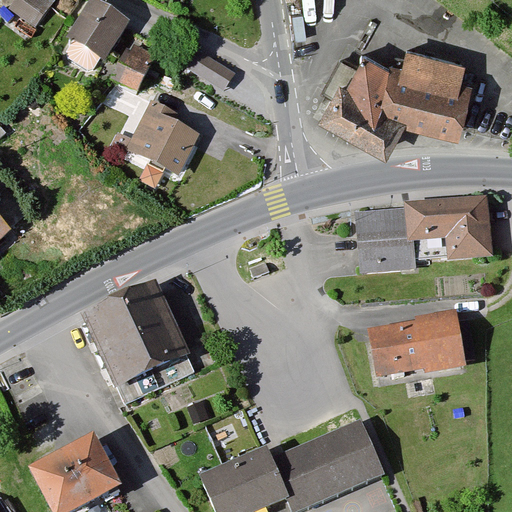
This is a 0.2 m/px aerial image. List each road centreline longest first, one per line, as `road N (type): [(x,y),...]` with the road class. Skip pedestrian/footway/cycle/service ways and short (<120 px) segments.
road 1 (secondary): [(0,337),(184,241),(308,193)]
road 2 (secondary): [(511,172),(391,176),(308,193)]
road 3 (residential): [(280,74),(123,0)]
road 4 (unclassified): [(308,193),(280,74)]
